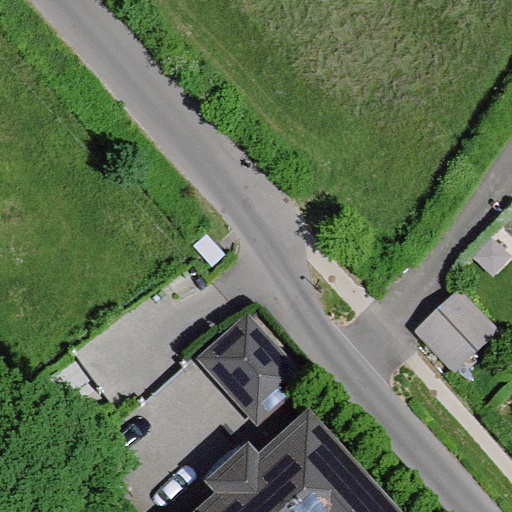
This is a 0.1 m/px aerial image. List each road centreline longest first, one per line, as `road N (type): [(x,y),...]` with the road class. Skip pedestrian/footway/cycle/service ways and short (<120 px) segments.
road 1 (unclassified): [(352,374),(304,323),(226,174),(67,0)]
road 2 (unknown): [(262,243),(129,372),(0,464)]
road 3 (residential): [(473,511),(352,374)]
